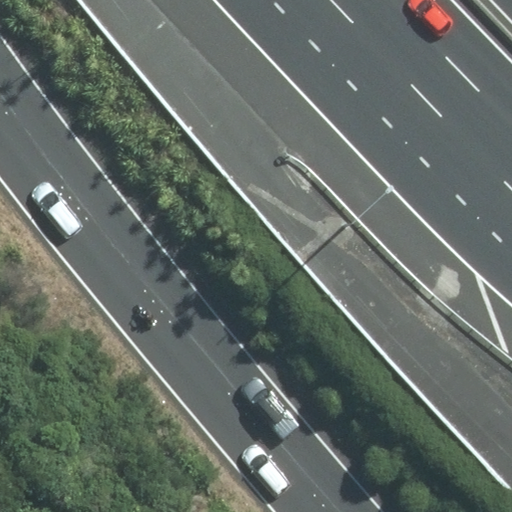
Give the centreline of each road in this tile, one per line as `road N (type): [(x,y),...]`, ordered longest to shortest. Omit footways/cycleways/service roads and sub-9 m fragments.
road 1 (motorway): [(325,511),(0,93)]
road 2 (motorway): [(511,111),(402,0)]
